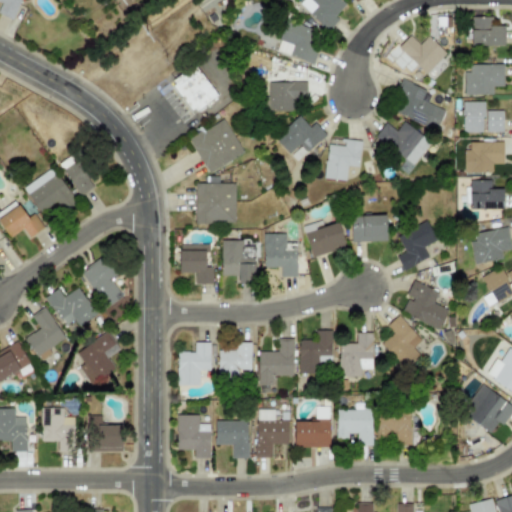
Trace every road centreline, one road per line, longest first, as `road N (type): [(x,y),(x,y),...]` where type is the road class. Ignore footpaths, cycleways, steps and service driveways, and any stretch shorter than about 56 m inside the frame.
road 1 (tertiary): [(144,511),(143,205),(136,170),(113,128),(85,101),(0,51)]
road 2 (residential): [(511,449),(463,470),(341,471),(268,483),(0,478)]
road 3 (residential): [(144,312),(269,308),(362,287)]
road 4 (residential): [(0,291),(93,221),(143,205)]
